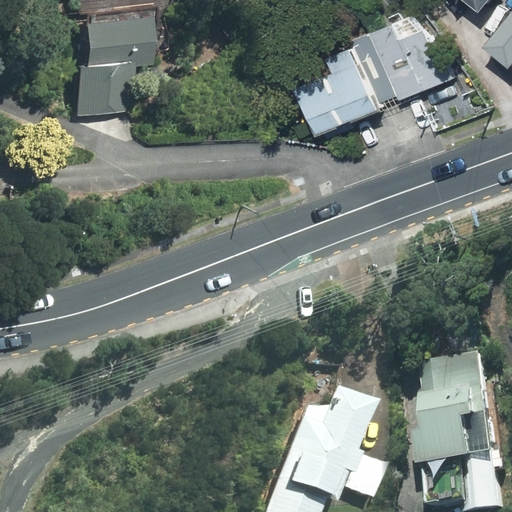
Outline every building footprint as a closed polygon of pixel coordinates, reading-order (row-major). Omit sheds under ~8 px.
[(161,12),(160,0),(73,0),(75,20),(63,21),(70,116),(122,112),(118,64),(133,63),(130,14),(161,12)] [(472,0),(487,11),(495,0),(472,0)] [(425,13),(378,33),(394,69),(387,72),(402,105),(457,82),(446,56),(444,57),(425,13)] [(342,72),(303,87),(323,136),(387,111),(361,45),(335,55),(342,72)] [(506,511),(488,358),(436,364),(439,394),(427,395),(431,432),(418,434),(427,509),(470,504),(471,511),(506,511)] [(312,403),(298,410),(256,511),(307,511),(311,505),(326,511),(335,488),(365,501),(378,467),(344,453),(363,405),(334,393),(330,405),(312,403)]
